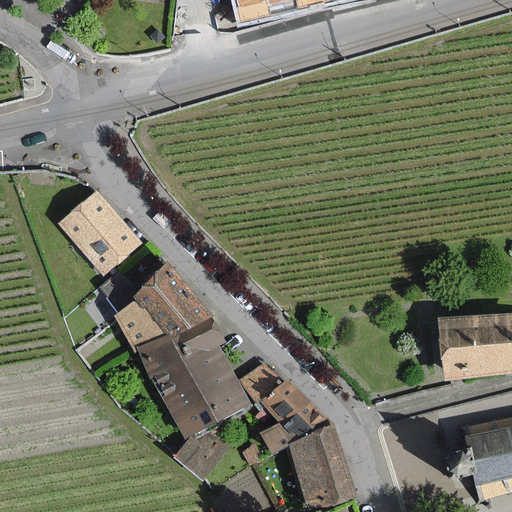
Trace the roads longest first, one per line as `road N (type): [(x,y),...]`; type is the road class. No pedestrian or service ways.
road 1 (residential): [(379,511),(346,422),(103,173),(78,113)]
road 2 (residential): [(78,113),(126,91),(446,0)]
